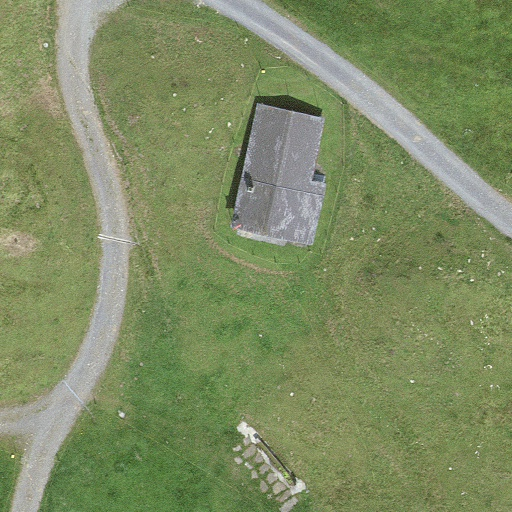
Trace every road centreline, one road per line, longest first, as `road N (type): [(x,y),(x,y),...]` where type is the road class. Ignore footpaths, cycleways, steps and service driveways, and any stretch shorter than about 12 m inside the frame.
road 1 (track): [(82,0),(70,68),(107,171),(112,282),(82,383),(37,469),(25,511)]
road 2 (track): [(511,225),(343,80),(221,0)]
